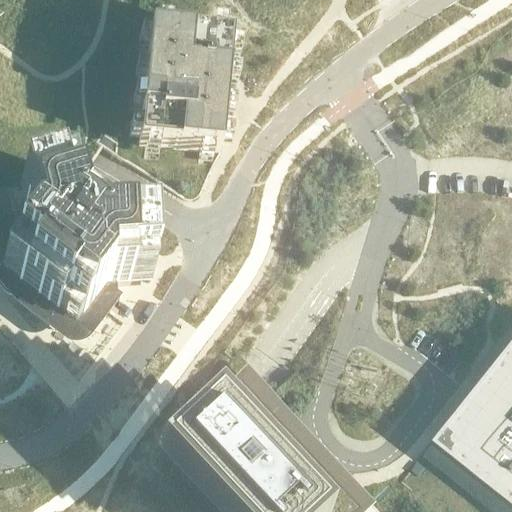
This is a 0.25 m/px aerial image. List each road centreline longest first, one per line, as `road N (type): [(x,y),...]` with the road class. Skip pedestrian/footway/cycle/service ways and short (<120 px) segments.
road 1 (residential): [(336,75),(259,143),(189,282),(121,375),(54,439),(0,457)]
road 2 (unclassified): [(336,75),(373,126),(390,181),(356,304)]
road 3 (residential): [(441,0),(336,75)]
